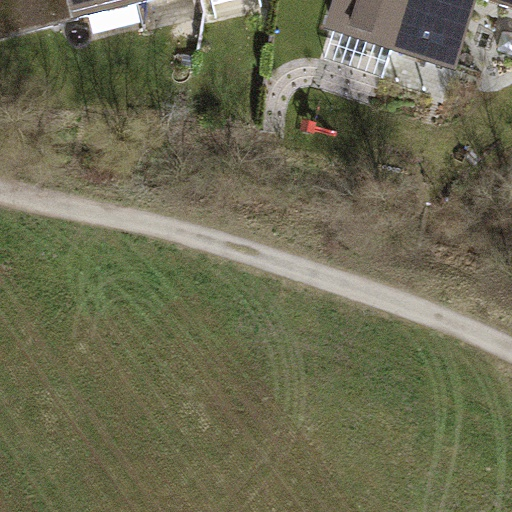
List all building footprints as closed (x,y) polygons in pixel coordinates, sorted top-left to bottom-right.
[(65,38),(55,0),(0,0),(0,59),(0,60),(67,51),(65,38)] [(55,0),(65,38),(131,21),(126,0),(55,0)] [(126,0),(131,21),(198,5),(196,0),(126,0)] [(364,79),(391,0),(327,0),(307,59),(364,79)] [(511,0),(391,0),(364,79),(430,105),(462,12),(511,28),(511,0)]
